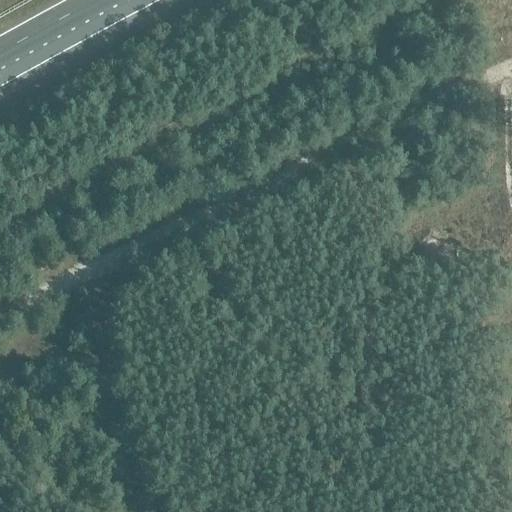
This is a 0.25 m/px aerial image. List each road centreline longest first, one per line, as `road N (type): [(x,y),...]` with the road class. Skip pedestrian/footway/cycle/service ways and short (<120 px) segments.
road 1 (track): [(0,316),(255,193),(323,148),(511,63)]
road 2 (motorway): [(0,64),(116,0)]
road 3 (track): [(511,190),(506,66)]
